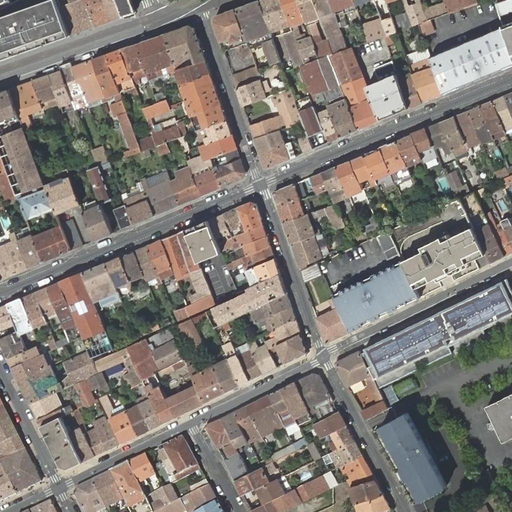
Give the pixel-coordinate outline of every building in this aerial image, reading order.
[(0,0),(0,9),(10,5),(8,0),(0,0)] [(58,0),(20,0),(10,5),(0,9),(0,60),(72,35),(58,0)] [(58,0),(72,35),(95,27),(85,0),(58,0)] [(104,0),(85,0),(95,27),(112,21),(104,0)] [(117,0),(104,0),(112,21),(124,17),(117,0)] [(132,0),(117,0),(124,17),(125,17),(136,13),(137,11),(132,0)] [(260,0),(237,8),(247,37),(271,29),(260,0)] [(282,0),(260,0),(271,29),(291,22),(282,0)] [(299,0),(282,0),(291,22),(291,24),(296,23),(306,19),(299,0)] [(314,0),(299,0),(306,19),(312,36),(315,44),(320,42),(311,17),(320,14),(317,7),(314,0)] [(330,0),(314,0),(317,7),(320,14),(321,17),(326,15),(335,12),(334,11),(334,10),(332,5),(332,4),(330,0)] [(354,0),(330,0),(332,4),(332,5),(334,10),(334,11),(336,11),(337,14),(344,11),(345,13),(357,9),(356,4),(354,0)] [(420,0),(403,0),(407,12),(412,26),(419,23),(428,20),(425,11),(422,4),(420,0)] [(445,0),(446,3),(450,12),(479,2),(478,0),(445,0)] [(511,0),(506,0),(495,4),(499,16),(511,11),(511,0)] [(425,11),(428,20),(450,12),(446,3),(425,11)] [(214,21),(225,51),(236,47),(237,46),(239,50),(238,51),(240,58),(253,53),(247,37),(237,8),(217,16),(214,21)] [(362,10),(358,11),(363,25),(367,24),(362,10)] [(321,17),(328,39),(342,34),(341,29),(338,21),(335,12),(326,15),(321,17)] [(407,12),(393,17),(394,21),(398,31),(412,26),(407,12)] [(393,17),(383,21),(388,34),(391,33),(398,31),(394,21),(393,17)] [(367,24),(363,25),(369,41),(384,36),(388,34),(383,21),(382,19),(367,24)] [(428,20),(419,23),(423,35),(435,31),(431,19),(428,20)] [(296,23),(291,24),(292,25),(297,41),(302,39),(296,23)] [(190,25),(166,34),(178,69),(206,59),(196,27),(190,25)] [(292,25),(272,32),(282,60),(286,71),(299,66),(306,64),(304,58),(297,41),(292,25)] [(431,56),(434,65),(437,74),(444,94),(504,69),(511,65),(511,52),(510,47),(504,28),(503,26),(491,31),(431,56)] [(262,36),(272,64),(282,60),(272,32),(262,36)] [(384,36),(388,45),(394,42),(391,33),(388,34),(384,36)] [(178,69),(166,34),(137,44),(148,75),(150,80),(152,84),(166,79),(169,78),(170,76),(169,73),(176,70),(178,69)] [(342,34),(328,39),(333,54),(348,49),(342,34)] [(297,41),(304,58),(308,57),(318,53),(315,44),(312,36),(302,39),(297,41)] [(315,44),(318,53),(320,59),(329,55),(330,55),(333,54),(328,39),(320,42),(315,44)] [(137,44),(122,49),(135,84),(141,82),(140,78),(148,75),(137,44)] [(347,98),(350,107),(373,98),(371,91),(353,47),(348,49),(333,54),(330,55),(347,98)] [(407,55),(409,63),(431,56),(428,48),(407,55)] [(122,49),(107,54),(117,83),(124,81),(129,92),(135,90),(137,89),(135,84),(122,49)] [(117,83),(107,54),(94,59),(108,97),(111,96),(113,96),(118,94),(121,93),(117,83)] [(306,64),(299,66),(311,96),(314,104),(326,99),(329,106),(347,98),(330,55),(329,55),(320,59),(309,62),(306,64)] [(409,63),(413,73),(423,102),(444,94),(437,74),(434,65),(431,56),(409,63)] [(108,97),(94,59),(88,61),(102,99),(103,103),(112,100),(111,96),(108,97)] [(206,59),(178,69),(176,70),(178,73),(181,85),(212,74),(206,59)] [(88,61),(74,66),(87,101),(88,104),(102,99),(88,61)] [(373,98),(382,120),(410,108),(400,79),(393,61),(375,69),(380,81),(368,85),(371,91),(373,98)] [(74,66),(63,70),(77,108),(86,104),(85,102),(87,101),(74,66)] [(233,75),(238,88),(262,79),(257,67),(233,75)] [(63,70),(50,75),(60,102),(63,110),(64,113),(74,109),(77,108),(63,70)] [(183,88),(187,100),(217,89),(212,74),(181,85),(183,88)] [(50,75),(34,81),(44,108),(58,103),(60,102),(50,75)] [(400,81),(410,108),(423,102),(413,75),(400,81)] [(262,79),(238,88),(243,105),(268,96),(262,79)] [(34,81),(10,89),(22,120),(25,128),(33,125),(30,117),(26,106),(29,105),(32,104),(37,102),(40,109),(44,108),(34,81)] [(283,114),(250,125),(255,138),(282,129),(304,122),(297,102),(292,88),(273,94),(277,106),(280,105),(283,114)] [(10,89),(0,92),(0,136),(25,128),(22,120),(10,89)] [(217,89),(187,100),(191,112),(192,115),(222,104),(217,89)] [(159,93),(155,94),(158,102),(162,101),(167,99),(164,91),(159,93)] [(511,112),(505,95),(493,100),(506,130),(511,127),(511,112)] [(298,101),(297,102),(304,122),(309,135),(309,137),(325,130),(319,114),(314,104),(311,96),(309,96),(298,101)] [(347,98),(329,106),(330,109),(342,137),(359,130),(350,107),(347,98)] [(350,107),(359,130),(372,124),(382,120),(373,98),(350,107)] [(158,102),(144,108),(148,118),(151,117),(171,109),(170,106),(167,99),(162,101),(158,102)] [(119,115),(132,149),(140,147),(138,141),(123,100),(117,102),(122,115),(119,115)] [(493,100),(481,105),(494,137),(495,139),(504,134),(507,133),(506,130),(493,100)] [(29,105),(26,106),(29,113),(40,109),(37,102),(32,104),(29,105)] [(227,119),(222,104),(192,115),(198,130),(202,128),(227,119)] [(481,105),(469,110),(482,142),(494,137),(481,105)] [(330,109),(319,114),(325,130),(330,142),(342,137),(330,109)] [(469,110),(455,116),(468,148),(482,142),(469,110)] [(455,116),(441,122),(453,150),(455,155),(461,153),(464,152),(469,150),(468,148),(455,116)] [(232,133),(227,119),(202,128),(206,140),(201,141),(203,144),(209,142),(232,133)] [(453,150),(441,122),(426,128),(434,146),(435,148),(444,144),(451,161),(457,158),(455,155),(453,150)] [(150,126),(154,135),(157,145),(167,142),(179,137),(182,136),(178,126),(157,133),(154,125),(150,126)] [(25,128),(0,136),(0,149),(17,195),(20,194),(34,188),(46,184),(43,178),(25,128)] [(202,128),(198,130),(201,141),(206,140),(202,128)] [(426,128),(412,134),(420,151),(434,146),(426,128)] [(282,129),(255,138),(260,153),(292,141),(291,138),(287,139),(285,140),(283,134),(282,129)] [(237,148),(232,133),(209,142),(212,153),(206,155),(189,162),(190,167),(192,173),(201,169),(210,166),(213,165),(211,158),(215,156),(226,152),(230,151),(237,148)] [(412,134),(397,140),(408,166),(420,160),(423,167),(426,166),(420,151),(412,134)] [(154,135),(138,141),(140,147),(142,151),(149,148),(157,145),(154,135)] [(182,136),(179,137),(185,151),(190,149),(185,135),(182,136)] [(306,152),(314,148),(309,137),(309,135),(300,138),(306,152)] [(494,137),(482,142),(484,147),(491,144),(493,143),(494,146),(497,144),(495,139),(494,137)] [(266,168),(297,156),(295,151),(294,149),(289,151),(288,147),(296,144),(298,143),(297,139),(295,140),(293,140),(292,141),(260,153),(265,168),(266,168)] [(397,140),(381,147),(391,170),(396,182),(412,175),(408,166),(397,140)] [(167,142),(157,145),(161,154),(170,150),(167,142)] [(212,153),(209,142),(203,144),(202,145),(206,155),(212,153)] [(104,145),(92,150),(98,166),(110,162),(104,145)] [(125,152),(126,157),(131,155),(141,152),(142,151),(140,147),(132,149),(125,152)] [(381,147),(365,154),(375,177),(377,183),(378,184),(385,181),(387,185),(396,182),(391,170),(381,147)] [(149,148),(142,151),(141,152),(143,158),(151,155),(149,148)] [(239,152),(237,148),(230,151),(226,152),(230,163),(241,158),(239,152)] [(0,177),(8,199),(17,195),(0,149),(0,177)] [(92,150),(79,154),(86,171),(89,170),(98,166),(92,150)] [(365,154),(351,160),(360,182),(369,178),(372,186),(377,183),(375,177),(365,154)] [(246,173),(241,158),(230,163),(218,168),(215,169),(223,187),(244,178),(246,173)] [(351,160),(336,166),(349,195),(349,196),(355,193),(357,192),(364,190),(360,182),(351,160)] [(98,166),(89,170),(103,203),(113,199),(102,170),(112,166),(111,162),(110,162),(98,166)] [(201,169),(192,173),(201,196),(223,187),(215,169),(214,166),(213,165),(210,166),(201,169)] [(322,172),(330,189),(335,201),(349,195),(336,166),(322,172)] [(172,182),(180,205),(201,196),(192,173),(190,167),(175,173),(178,179),(172,182)] [(452,190),(455,196),(470,190),(467,183),(463,185),(456,170),(449,174),(446,168),(443,169),(449,182),(452,190)] [(463,173),(467,183),(472,181),(471,178),(472,177),(469,170),(463,173)] [(146,178),(141,180),(142,181),(155,215),(180,205),(172,182),(168,172),(164,174),(167,181),(150,187),(147,181),(146,178)] [(311,177),(318,194),(330,189),(322,172),(311,177)] [(164,174),(147,181),(150,187),(167,181),(164,174)] [(511,174),(501,179),(502,182),(504,186),(511,182),(511,174)] [(412,175),(396,182),(399,189),(415,182),(412,175)] [(46,185),(56,209),(58,214),(81,204),(80,201),(70,177),(70,176),(67,177),(46,185)] [(128,193),(123,195),(126,203),(134,224),(155,215),(142,181),(138,182),(142,193),(130,198),(128,193)] [(301,181),(295,183),(300,196),(306,195),(301,181)] [(448,192),(452,190),(449,182),(444,184),(448,192)] [(274,193),(279,207),(307,198),(306,195),(300,196),(295,183),(274,192),(274,193)] [(20,194),(17,195),(27,219),(56,209),(46,185),(46,184),(34,188),(36,192),(22,197),(20,194)] [(483,188),(474,192),(478,198),(486,194),(483,188)] [(461,198),(474,226),(487,253),(491,262),(505,255),(488,220),(484,212),(474,192),(461,198)] [(438,196),(424,202),(427,210),(442,204),(438,196)] [(307,198),(279,207),(284,221),(312,212),(307,198)] [(238,207),(223,214),(233,237),(264,224),(257,204),(252,201),(238,207)] [(122,229),(134,224),(126,203),(115,209),(122,229)] [(87,211),(84,212),(95,240),(114,232),(103,204),(87,211)] [(312,212),(284,221),(291,243),(320,234),(318,231),(314,232),(312,233),(310,226),(312,225),(310,218),(328,212),(335,229),(341,228),(346,226),(336,204),(312,212)] [(484,212),(488,220),(505,255),(511,252),(511,242),(502,223),(497,225),(493,218),(489,210),(484,212)] [(223,214),(210,219),(219,244),(233,237),(223,214)] [(364,231),(367,237),(381,231),(379,225),(375,216),(370,218),(374,227),(364,231)] [(511,217),(502,223),(511,242),(511,217)] [(72,250),(84,245),(73,219),(62,224),(63,226),(72,250)] [(203,222),(187,229),(200,262),(216,255),(222,253),(222,250),(219,244),(210,219),(203,222)] [(233,237),(219,244),(222,250),(233,245),(235,249),(237,249),(244,245),(268,235),(264,224),(233,237)] [(63,226),(53,230),(38,236),(35,237),(44,262),(65,253),(72,250),(63,226)] [(351,237),(346,226),(341,228),(348,245),(353,243),(351,237)] [(425,251),(409,258),(426,294),(442,286),(440,281),(438,277),(450,271),(452,275),(454,280),(470,273),(480,268),(475,259),(487,253),(474,226),(452,237),(450,233),(423,247),(425,251)] [(32,231),(31,228),(28,229),(29,232),(25,234),(28,241),(21,244),(30,268),(44,262),(35,237),(32,231)] [(187,229),(161,240),(174,273),(177,280),(193,273),(200,292),(210,288),(200,262),(187,229)] [(421,296),(404,261),(389,229),(382,232),(376,235),(392,267),(334,295),(334,297),(351,331),(421,296)] [(351,237),(353,243),(367,237),(364,231),(351,237)] [(5,245),(16,273),(30,268),(21,244),(16,232),(10,234),(13,241),(5,245)] [(320,234),(291,243),(300,267),(306,264),(307,264),(306,262),(330,253),(328,249),(319,252),(315,242),(325,238),(323,234),(320,234)] [(244,245),(248,255),(271,245),(268,235),(244,245)] [(325,238),(315,242),(319,252),(328,249),(325,238)] [(161,240),(147,245),(160,276),(163,274),(164,277),(174,273),(161,240)] [(0,273),(3,279),(16,273),(5,245),(0,246),(0,273)] [(147,245),(135,251),(147,281),(156,277),(159,283),(162,282),(160,276),(147,245)] [(234,261),(227,264),(229,269),(243,263),(246,270),(247,270),(276,258),(271,245),(248,255),(237,260),(233,261),(234,261)] [(244,245),(237,249),(238,251),(241,249),(243,252),(235,256),(237,260),(248,255),(244,245)] [(135,251),(121,257),(133,287),(147,281),(135,251)] [(119,292),(122,297),(135,292),(133,287),(121,257),(107,262),(119,292)] [(276,258),(247,270),(248,273),(251,272),(257,284),(281,273),(276,258)] [(409,258),(404,261),(421,296),(426,294),(409,258)] [(107,262),(84,272),(96,301),(100,300),(119,292),(107,262)] [(323,275),(318,262),(307,267),(300,270),(305,283),(323,275)] [(438,277),(440,281),(452,275),(450,271),(438,277)] [(93,358),(115,349),(98,308),(96,301),(84,272),(61,282),(84,336),(90,350),(93,358)] [(240,297),(206,312),(208,316),(214,328),(223,324),(227,321),(241,315),(251,310),(257,307),(288,293),(281,273),(257,284),(238,292),(239,295),(240,297)] [(497,331),(511,323),(511,287),(508,278),(491,286),(469,297),(447,308),(365,348),(373,365),(368,367),(372,375),(375,380),(377,384),(379,388),(419,369),(415,362),(425,357),(428,364),(453,352),(449,346),(459,341),(462,347),(487,336),(483,329),(494,324),(497,331)] [(61,282),(48,287),(59,312),(69,338),(71,342),(84,336),(61,282)] [(48,287),(36,292),(46,318),(59,312),(48,287)] [(187,307),(190,315),(216,303),(210,288),(200,292),(201,295),(196,297),(198,301),(187,306),(187,307)] [(22,298),(34,327),(34,328),(37,327),(48,322),(46,318),(36,292),(22,298)] [(257,307),(251,310),(255,323),(258,321),(259,321),(262,320),(292,305),(288,293),(257,307)] [(351,331),(334,297),(329,299),(334,309),(317,317),(326,342),(327,343),(351,331)] [(29,326),(31,329),(34,327),(22,298),(8,304),(19,330),(29,326)] [(0,339),(19,331),(19,330),(8,304),(0,307),(0,339)] [(297,318),(292,305),(262,320),(259,321),(258,321),(260,325),(266,323),(270,321),(274,329),(297,318)] [(180,319),(190,315),(187,307),(176,311),(180,319)] [(206,312),(192,318),(194,323),(208,316),(206,312)] [(194,323),(192,318),(182,323),(186,332),(182,334),(186,343),(190,341),(193,347),(203,343),(194,323)] [(302,333),(297,318),(274,329),(277,336),(265,342),(267,345),(269,349),(277,345),(302,333)] [(270,321),(266,323),(270,331),(274,329),(270,321)] [(155,325),(149,327),(151,332),(161,328),(158,323),(157,324),(155,325)] [(170,328),(128,348),(142,379),(147,376),(155,373),(173,364),(175,369),(187,363),(182,353),(170,328)] [(270,331),(262,335),(265,342),(277,336),(274,329),(270,331)] [(0,340),(9,358),(27,350),(20,333),(19,331),(0,339),(0,340)] [(305,342),(302,333),(277,345),(269,349),(271,352),(279,348),(281,354),(305,342)] [(55,338),(49,341),(53,350),(58,347),(57,343),(55,338)] [(71,342),(69,338),(57,343),(58,347),(63,345),(71,342)] [(255,339),(248,342),(254,353),(264,373),(278,367),(273,358),(271,352),(269,349),(267,345),(265,347),(266,349),(260,352),(258,349),(260,348),(258,345),(255,339)] [(265,342),(258,345),(260,348),(258,349),(260,352),(266,349),(265,347),(267,345),(265,342)] [(308,352),(305,342),(281,354),(286,362),(308,352)] [(203,343),(193,347),(196,353),(206,348),(203,343)] [(37,346),(27,350),(9,358),(13,367),(44,353),(48,352),(46,347),(39,350),(37,346)] [(95,362),(99,371),(114,365),(116,368),(120,365),(119,363),(129,359),(130,362),(128,363),(132,373),(126,376),(132,389),(145,383),(142,379),(128,348),(95,362)] [(264,373),(254,353),(253,353),(251,349),(238,355),(251,380),(264,373)] [(56,392),(75,384),(100,373),(99,371),(95,362),(94,360),(93,358),(90,350),(67,361),(72,370),(69,372),(68,371),(61,378),(64,382),(62,384),(57,386),(49,366),(19,379),(25,391),(31,403),(56,392)] [(236,350),(227,355),(229,358),(229,359),(238,355),(237,354),(237,351),(236,350)] [(367,419),(389,409),(379,388),(377,384),(375,380),(372,375),(360,350),(336,362),(336,363),(349,386),(367,377),(380,403),(362,412),(367,419)] [(187,351),(182,353),(187,363),(188,367),(191,365),(190,362),(192,361),(187,351)] [(44,353),(13,367),(19,379),(49,366),(55,363),(53,360),(48,362),(44,353)] [(251,380),(238,355),(229,359),(241,384),(251,380)] [(227,391),(241,384),(229,359),(229,358),(226,360),(227,363),(220,366),(219,363),(214,365),(227,391)] [(205,402),(227,391),(214,365),(211,367),(200,372),(196,363),(191,365),(188,367),(197,385),(200,392),(205,402)] [(87,407),(100,401),(98,398),(96,400),(87,382),(92,380),(95,388),(105,384),(108,391),(112,389),(110,386),(109,383),(104,372),(100,373),(75,384),(82,399),(86,405),(87,407)] [(314,373),(296,381),(310,412),(311,414),(313,419),(315,423),(327,417),(322,407),(321,406),(315,409),(314,405),(327,398),(330,403),(333,401),(319,375),(314,373)] [(147,376),(142,379),(145,383),(151,396),(163,422),(176,416),(170,404),(168,400),(161,385),(154,389),(151,383),(150,384),(147,376)] [(413,377),(396,385),(401,395),(418,387),(413,377)] [(362,380),(351,385),(354,392),(365,386),(362,380)] [(296,381),(281,389),(297,421),(299,425),(299,426),(313,419),(311,414),(310,412),(296,381)] [(394,384),(386,387),(392,402),(400,399),(394,384)] [(201,404),(205,402),(200,392),(197,385),(168,400),(170,404),(176,416),(181,414),(201,404)] [(281,389),(269,395),(285,425),(285,427),(288,431),(299,425),(297,421),(281,389)] [(39,419),(63,408),(61,404),(59,405),(55,397),(57,395),(56,392),(31,403),(39,419)] [(128,411),(139,434),(151,428),(139,403),(137,404),(138,407),(131,410),(123,393),(120,394),(125,404),(127,409),(128,411)] [(511,394),(488,406),(505,441),(511,437),(511,394)] [(111,419),(123,443),(139,434),(128,411),(115,417),(114,413),(112,410),(114,409),(107,395),(101,397),(111,419)] [(269,395),(247,405),(262,436),(285,425),(269,395)] [(163,422),(151,396),(148,398),(150,401),(143,404),(142,401),(139,403),(151,428),(163,422)] [(321,406),(322,407),(330,403),(327,398),(314,405),(315,409),(321,406)] [(127,409),(125,404),(114,409),(112,410),(114,413),(115,417),(128,411),(127,409)] [(0,425),(11,419),(4,405),(0,407),(0,425)] [(247,405),(234,412),(249,441),(250,443),(253,441),(250,436),(256,433),(259,438),(262,436),(247,405)] [(66,415),(63,408),(39,419),(42,426),(62,416),(63,417),(66,415)] [(86,422),(80,408),(74,411),(77,416),(81,425),(85,423),(86,422)] [(77,416),(74,411),(66,415),(63,417),(65,422),(77,416)] [(327,417),(315,423),(322,438),(326,436),(331,433),(333,433),(347,426),(343,418),(339,411),(327,417)] [(234,412),(221,418),(233,440),(239,452),(243,449),(241,445),(249,441),(234,412)] [(400,481),(412,503),(421,498),(424,497),(444,486),(448,484),(408,412),(382,426),(386,434),(377,439),(396,473),(400,470),(404,468),(409,476),(404,478),(400,481)] [(70,469),(84,461),(70,433),(65,422),(63,417),(62,416),(42,426),(62,466),(70,469)] [(108,450),(120,444),(109,420),(107,417),(97,421),(94,422),(96,425),(108,450)] [(221,418),(207,425),(206,426),(219,448),(230,442),(233,448),(232,448),(234,451),(231,453),(233,455),(239,452),(233,440),(221,418)] [(11,419),(0,425),(0,444),(19,435),(11,419)] [(109,420),(120,444),(123,443),(111,419),(109,420)] [(92,426),(96,425),(94,422),(94,421),(86,425),(88,428),(86,429),(88,432),(93,429),(92,426)] [(96,455),(108,450),(96,425),(92,426),(93,429),(88,432),(86,429),(88,428),(86,425),(85,423),(81,425),(83,428),(96,455)] [(355,441),(347,426),(333,433),(331,433),(326,436),(334,451),(355,441)] [(382,426),(373,431),(377,439),(386,434),(382,426)] [(84,461),(96,455),(83,428),(70,433),(84,461)] [(250,436),(253,441),(259,438),(256,433),(250,436)] [(26,448),(19,435),(0,444),(4,454),(0,456),(0,458),(1,461),(26,448)] [(174,477),(199,465),(184,437),(183,436),(160,448),(161,451),(160,452),(174,477)] [(334,451),(323,457),(327,465),(334,461),(337,468),(346,464),(363,456),(355,441),(334,451)] [(309,444),(306,445),(315,461),(323,457),(314,442),(309,444)] [(294,444),(271,455),(274,461),(297,450),(294,444)] [(42,481),(26,448),(1,461),(4,467),(17,494),(42,481)] [(233,455),(225,459),(235,480),(249,473),(246,466),(239,452),(233,455)] [(157,474),(147,454),(130,462),(140,483),(157,474)] [(265,459),(267,464),(272,462),(274,461),(271,455),(265,459)] [(363,456),(346,464),(351,476),(348,477),(349,480),(361,476),(363,483),(376,479),(363,456)] [(130,462),(111,472),(125,499),(127,504),(131,511),(154,511),(151,505),(146,497),(146,495),(140,483),(130,462)] [(249,473),(235,480),(239,486),(244,495),(255,489),(271,482),(276,480),(278,478),(280,478),(276,471),(272,462),(267,464),(263,466),(255,470),(249,473)] [(176,481),(201,469),(199,465),(174,477),(176,481)] [(0,492),(4,500),(17,494),(4,467),(2,468),(0,467),(0,492)] [(404,468),(400,470),(404,478),(409,476),(404,468)] [(331,470),(330,471),(323,475),(330,488),(338,484),(331,470)] [(111,472),(93,480),(106,507),(108,511),(113,511),(114,511),(112,511),(109,506),(107,501),(118,496),(121,500),(125,499),(111,472)] [(323,491),(330,488),(323,475),(316,478),(323,491)] [(349,480),(348,480),(350,487),(363,483),(361,476),(349,480)] [(255,489),(263,504),(272,500),(282,495),(284,494),(285,493),(286,493),(278,478),(276,480),(271,482),(255,489)] [(316,495),(323,491),(316,478),(309,481),(316,495)] [(194,493),(210,485),(207,479),(191,487),(194,493)] [(385,494),(376,479),(363,483),(350,487),(356,503),(385,494)] [(93,480),(77,488),(75,493),(85,511),(97,511),(106,507),(93,480)] [(316,495),(309,481),(303,485),(309,498),(316,495)] [(154,511),(155,511),(179,500),(171,484),(163,488),(152,494),(156,503),(151,505),(154,511)] [(199,511),(219,501),(210,485),(194,493),(187,496),(180,500),(179,500),(155,511),(179,511),(185,509),(187,511),(199,511)] [(309,498),(303,485),(296,488),(303,502),(309,498)] [(292,490),(289,492),(295,505),(303,502),(296,488),(292,490)] [(285,493),(284,494),(282,495),(289,508),(295,505),(289,492),(286,493),(285,493)] [(379,511),(392,508),(385,494),(356,503),(358,511),(379,511)] [(282,495),(272,500),(275,506),(278,511),(281,511),(289,508),(282,495)] [(107,501),(109,506),(121,500),(118,496),(107,501)] [(272,500),(263,504),(267,511),(275,506),(272,500)] [(56,511),(51,501),(30,511),(56,511)] [(224,511),(219,501),(199,511),(224,511)]
